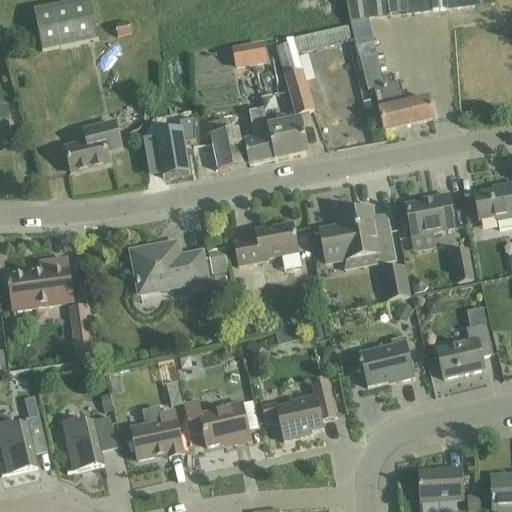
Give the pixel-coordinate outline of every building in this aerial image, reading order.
[(345,0),(351,23),(494,5),(493,0),(345,0)] [(32,13),(41,54),(102,44),(95,3),(32,13)] [(118,38),(132,35),(129,22),(115,25),(118,38)] [(351,42),(348,28),(295,40),(299,54),(351,42)] [(271,48),(275,67),(287,65),(283,46),(271,48)] [(267,64),(264,49),(254,51),(257,66),(267,64)] [(238,68),(254,65),(251,51),(235,54),(238,68)] [(377,57),(360,62),(368,94),(374,92),(386,135),(434,122),(429,101),(406,107),(400,85),(392,87),(390,76),(382,78),(377,57)] [(300,75),(285,79),(296,119),(311,115),(300,75)] [(80,84),(86,102),(96,99),(90,80),(80,84)] [(362,93),(353,95),(359,115),(368,113),(362,93)] [(274,99),(262,102),(265,113),(276,110),(274,99)] [(238,133),(210,138),(217,174),(229,172),(273,164),(273,163),(266,129),(262,112),(250,115),(254,141),(239,143),(238,133)] [(273,163),(301,156),(309,154),(301,121),(266,129),(273,163)] [(190,176),(185,146),(196,144),(195,122),(179,125),(181,134),(157,138),(157,135),(155,135),(162,180),(164,180),(164,179),(188,175),(188,176),(190,176)] [(66,150),(72,175),(109,165),(107,156),(121,152),(114,127),(84,134),(87,145),(66,150)] [(511,190),(475,198),(480,223),(497,220),(499,230),(511,227),(511,190)] [(412,240),(455,232),(448,197),(434,200),(434,203),(406,208),(412,240)] [(338,218),(340,229),(320,233),(326,266),(379,256),(381,266),(396,263),(391,239),(377,242),(372,211),(338,218)] [(282,259),(285,273),(301,270),(299,256),(293,226),(255,233),(256,242),(234,246),(238,270),(269,264),(269,262),(282,259)] [(205,285),(208,284),(203,254),(181,258),(178,245),(131,254),(135,273),(133,273),(134,278),(135,278),(139,296),(183,287),(182,282),(189,281),(191,292),(206,289),(205,285)] [(452,256),(458,286),(474,283),(468,253),(452,256)] [(13,314),(73,305),(67,262),(40,266),(41,273),(9,278),(13,314)] [(410,299),(404,269),(383,273),(388,303),(410,299)] [(414,291),(419,294),(424,293),(427,288),(426,283),(422,280),(416,281),(413,286),(414,291)] [(171,291),(158,293),(161,305),(174,303),(171,291)] [(438,302),(426,305),(429,317),(440,315),(438,302)] [(256,305),(243,308),(246,321),(259,318),(256,305)] [(408,322),(414,313),(403,306),(397,316),(408,322)] [(87,309),(70,310),(73,335),(90,334),(87,309)] [(469,345),(437,352),(444,382),(485,373),(482,360),(493,358),(486,327),(483,310),(467,314),(471,330),(466,331),(469,345)] [(316,338),(323,336),(321,328),(314,330),(316,338)] [(362,369),(367,390),(400,382),(401,384),(415,381),(405,340),(391,344),(392,349),(359,357),(361,365),(359,365),(360,369),(362,369)] [(251,344),(246,353),(255,358),(260,349),(251,344)] [(232,356),(218,359),(221,372),(235,369),(232,356)] [(170,384),(174,374),(158,369),(155,380),(170,384)] [(276,404),(262,407),(266,425),(279,422),(284,445),(303,440),(303,437),(324,432),(322,424),(337,420),(328,384),(312,387),(315,399),(291,404),(291,408),(277,411),(276,404)] [(178,385),(166,388),(171,409),(183,406),(178,385)] [(110,397),(102,399),(106,415),(114,413),(110,397)] [(228,411),(201,418),(198,403),(185,406),(192,437),(203,435),(207,450),(233,444),(234,448),(251,444),(242,405),(228,409),(228,411)] [(37,408),(27,410),(30,420),(39,418),(37,408)] [(145,429),(131,432),(138,463),(168,457),(169,460),(184,457),(174,413),(159,416),(158,411),(142,415),(145,429)] [(0,427),(0,443),(8,477),(38,470),(34,454),(47,451),(39,418),(26,422),(27,426),(14,429),(12,425),(0,427)] [(62,426),(74,475),(104,468),(100,451),(117,447),(110,420),(79,427),(78,422),(62,426)] [(447,473),(419,475),(421,505),(463,503),(461,471),(447,471),(447,473)] [(511,479),(492,480),(493,501),(492,501),(492,506),(493,506),(493,511),(501,511),(511,511),(511,479)] [(478,511),(478,500),(467,500),(467,511),(478,511)]
